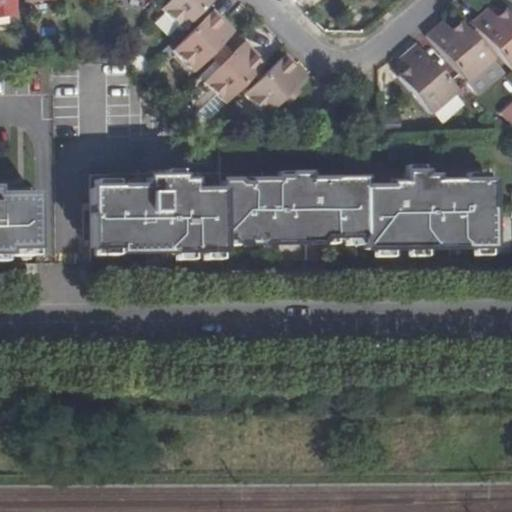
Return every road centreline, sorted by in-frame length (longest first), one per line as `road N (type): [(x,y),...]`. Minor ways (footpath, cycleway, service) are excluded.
road 1 (tertiary): [(0,321),(511,312)]
road 2 (residential): [(430,0),(364,59),(343,66),(285,39),(248,0)]
